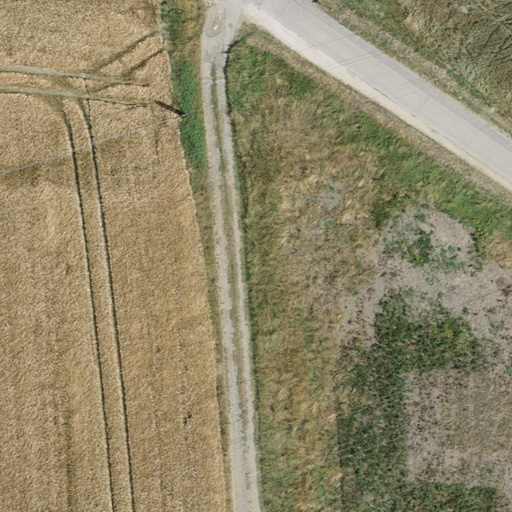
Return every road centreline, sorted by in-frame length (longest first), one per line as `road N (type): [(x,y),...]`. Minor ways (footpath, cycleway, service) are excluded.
road 1 (track): [(238,0),(211,68),(243,511)]
road 2 (track): [(274,0),(511,163)]
